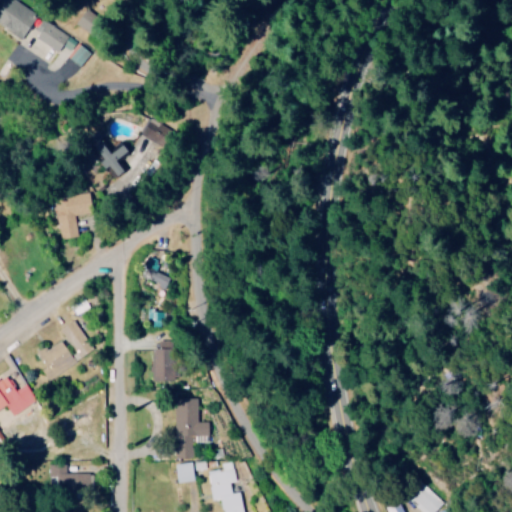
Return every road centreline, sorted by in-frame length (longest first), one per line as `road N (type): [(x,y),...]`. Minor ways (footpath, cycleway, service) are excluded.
road 1 (residential): [(304,511),(244,431),(197,303),(216,219),(213,91),(227,57),(230,0)]
road 2 (secondary): [(344,409),(323,230),(325,174),(343,97),(385,0)]
road 3 (residential): [(121,511),(118,254)]
road 4 (residential): [(0,341),(118,254),(216,219)]
